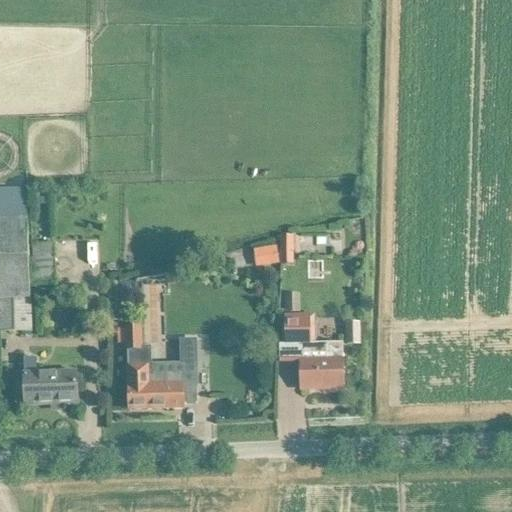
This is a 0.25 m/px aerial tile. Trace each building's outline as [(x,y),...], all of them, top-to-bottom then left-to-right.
[(0,301),(30,301),(26,191),(0,191),(0,301)] [(67,213),(56,213),(57,237),(68,236),(67,213)] [(294,237),(281,238),(282,266),(294,266),(293,251),(295,251),(294,237)] [(34,287),(56,287),(54,246),(32,246),(34,287)] [(275,261),(250,264),(253,282),(277,278),(275,261)] [(30,301),(0,301),(0,333),(31,333),(30,301)] [(301,346),(301,364),(301,392),(344,391),(343,349),(327,350),(326,345),(310,345),(310,321),(284,322),(284,347),(301,346)] [(125,331),(118,331),(119,346),(126,345),(126,352),(128,352),(142,351),(142,350),(141,329),(125,330),(125,331)] [(343,338),(343,361),(359,361),(359,338),(343,338)] [(142,351),(128,352),(129,412),(184,411),(184,406),(198,406),(197,383),(199,383),(198,342),(181,342),(181,367),(150,367),(150,350),(148,350),(142,350),(142,351)] [(77,406),(77,386),(76,374),(25,376),(26,408),(77,406)]
